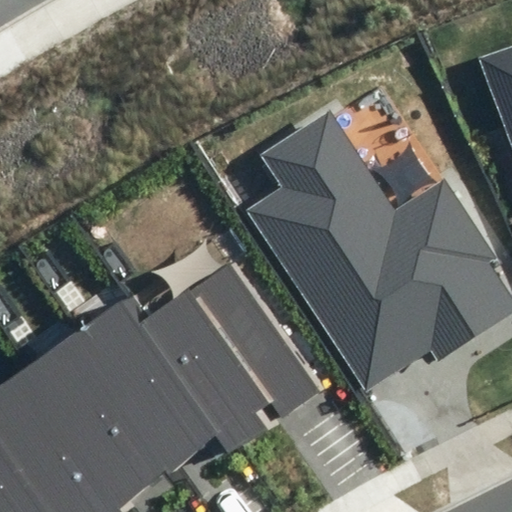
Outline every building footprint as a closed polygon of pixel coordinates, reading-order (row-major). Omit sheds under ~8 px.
[(511,47),(478,59),(511,153),(511,47)] [(282,190),(248,212),(366,393),(429,352),(436,361),(511,312),(511,297),(488,261),(495,257),(444,178),(395,211),(329,110),(260,155),(282,190)] [(231,263),(144,321),(218,431),(230,454),(316,390),(231,263)] [(129,299),(81,331),(178,467),(218,431),(144,321),(129,299)] [(81,331),(35,363),(131,505),(178,467),(81,331)] [(35,363),(0,386),(0,440),(47,511),(122,511),(131,505),(35,363)] [(47,511),(0,440),(0,511),(47,511)]
